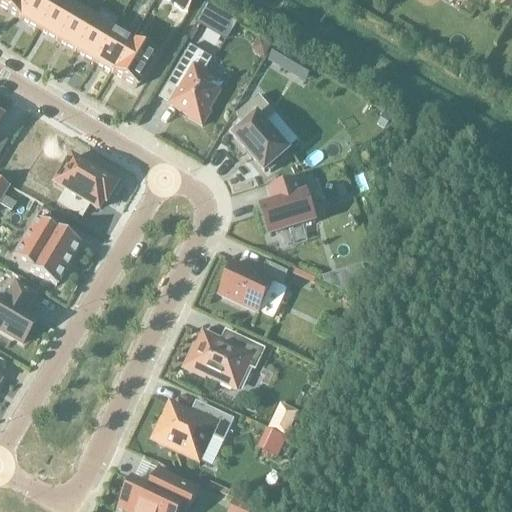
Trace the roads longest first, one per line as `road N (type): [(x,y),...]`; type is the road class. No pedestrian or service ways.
road 1 (residential): [(166,174),(200,198),(205,217),(81,482),(53,500),(0,471)]
road 2 (residential): [(166,174),(0,455)]
road 3 (residential): [(0,74),(166,174)]
